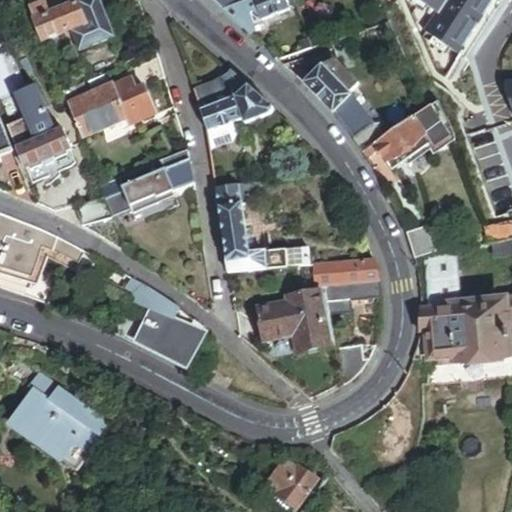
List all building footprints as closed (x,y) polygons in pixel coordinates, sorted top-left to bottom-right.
[(74,35),(82,56),(118,42),(100,0),(99,0),(82,7),(90,28),(74,35)] [(244,2),(245,2),(243,0),(207,0),(221,12),(223,11),(236,5),(244,2)] [(292,5),(289,0),(248,0),(245,2),(244,2),(252,21),(264,16),(265,17),(292,5)] [(503,0),(418,0),(440,14),(430,38),(463,55),(503,0)] [(74,35),(90,28),(82,7),(68,13),(63,1),(34,13),(47,46),(74,35)] [(236,5),(223,11),(233,19),(241,9),(236,5)] [(339,58),(350,53),(342,35),(331,40),(339,58)] [(163,119),(150,89),(167,81),(159,61),(128,74),(131,81),(117,86),(132,122),(136,130),(163,119)] [(329,65),(326,68),(352,95),(363,84),(339,61),(329,65)] [(347,103),(354,96),(352,95),(326,68),(324,67),(305,85),(331,111),(340,121),(352,110),(347,103)] [(66,134),(40,69),(14,80),(31,119),(41,144),(46,141),(45,138),(53,134),(54,139),(66,134)] [(242,126),(271,116),(273,109),(232,74),(215,87),(194,94),(207,133),(240,122),(242,126)] [(88,140),(132,122),(117,86),(73,105),(88,140)] [(355,141),(376,125),(354,96),(347,103),(352,110),(340,121),(355,141)] [(453,130),(429,101),(417,111),(431,129),(429,131),(435,138),(438,142),(453,130)] [(382,152),(391,163),(392,162),(429,131),(431,129),(417,111),(386,137),(365,154),(370,162),(382,152)] [(0,116),(0,159),(15,154),(0,116)] [(30,171),(74,153),(66,134),(54,139),(53,134),(45,138),(46,141),(41,144),(31,119),(12,127),(30,171)] [(205,134),(208,151),(240,140),(244,132),(242,126),(240,122),(207,133),(205,134)] [(355,142),(365,154),(386,137),(376,125),(355,142)] [(429,131),(392,162),(399,169),(435,138),(429,131)] [(160,201),(161,204),(176,197),(197,189),(190,152),(121,182),(135,212),(160,201)] [(135,212),(121,182),(103,191),(105,195),(114,216),(116,220),(135,212)] [(229,277),(309,268),(309,260),(287,261),(286,254),(252,256),(243,205),(246,205),(243,188),(215,193),(229,277)] [(87,228),(114,216),(105,195),(78,207),(87,228)] [(160,201),(135,212),(137,218),(177,200),(176,197),(161,204),(160,201)] [(75,250),(35,229),(0,214),(0,290),(14,295),(44,306),(53,278),(43,275),(32,271),(39,251),(50,254),(68,262),(75,250)] [(494,243),(511,238),(511,222),(484,231),(487,245),(494,243)] [(410,234),(414,246),(437,240),(441,255),(444,255),(440,237),(431,227),(410,234)] [(472,229),(453,234),(457,248),(476,242),(472,229)] [(495,256),(511,254),(511,238),(494,243),(495,256)] [(419,260),(441,255),(437,240),(414,246),(419,260)] [(126,275),(87,257),(75,250),(68,262),(64,269),(115,294),(126,275)] [(452,361),(508,357),(505,324),(511,323),(511,298),(503,300),(502,303),(459,306),(454,252),(444,255),(441,255),(419,260),(424,327),(423,343),(417,360),(452,357),(452,361)] [(308,253),(286,254),(287,261),(309,260),(308,253)] [(322,291),(381,283),(376,261),(317,268),(320,291),(322,291)] [(185,370),(202,334),(188,326),(191,320),(133,281),(131,285),(143,293),(135,308),(122,339),(157,355),(185,370)] [(382,288),(381,283),(322,291),(323,295),(325,304),(382,300),(382,288)] [(302,357),(333,352),(325,304),(323,295),(320,295),(292,300),(293,307),(262,312),(268,344),(298,339),(302,357)] [(373,360),(363,362),(361,348),(339,351),(345,387),(359,377),(373,360)] [(202,379),(226,392),(232,381),(208,368),(202,379)] [(80,469),(110,420),(74,397),(38,375),(34,381),(36,388),(11,427),(80,469)] [(282,497),(297,507),(315,480),(300,470),(298,472),(289,466),(285,472),(282,470),(279,474),(272,485),(284,493),(282,497)]
